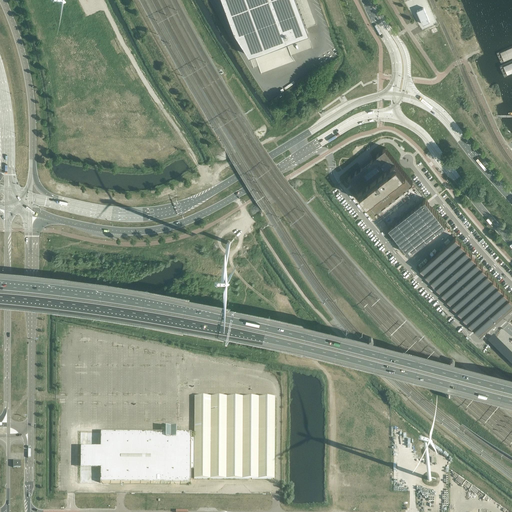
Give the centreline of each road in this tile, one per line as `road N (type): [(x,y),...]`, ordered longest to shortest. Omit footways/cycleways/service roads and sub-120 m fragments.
road 1 (motorway): [(0,296),(263,337),(511,401)]
road 2 (motorway): [(511,388),(207,314),(0,285)]
road 3 (secondary): [(394,95),(351,105),(194,201),(118,212),(62,203)]
road 4 (secondary): [(30,214),(132,231),(171,227),(296,156)]
road 5 (track): [(218,188),(151,93),(101,0)]
road 6 (secondary): [(30,431),(30,214)]
road 7 (secondary): [(6,209),(8,424)]
road 8 (secondary): [(32,173),(27,77),(2,0)]
road 9 (secondary): [(400,119),(511,244)]
road 10 (secondary): [(511,199),(439,112),(418,101)]
